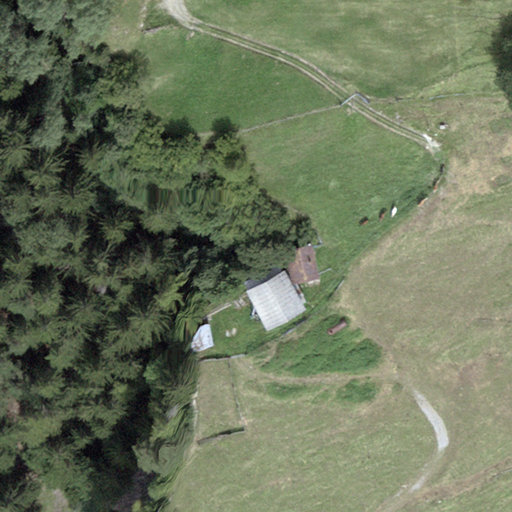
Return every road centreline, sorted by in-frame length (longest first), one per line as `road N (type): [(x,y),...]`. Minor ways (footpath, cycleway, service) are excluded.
road 1 (track): [(425,199),(442,158),(412,137),(375,129),(278,58),(187,24),(173,0)]
road 2 (track): [(382,511),(436,462),(439,427),(399,376),(297,382),(251,374)]
road 3 (track): [(425,199),(307,313),(237,349),(235,358),(251,374)]
